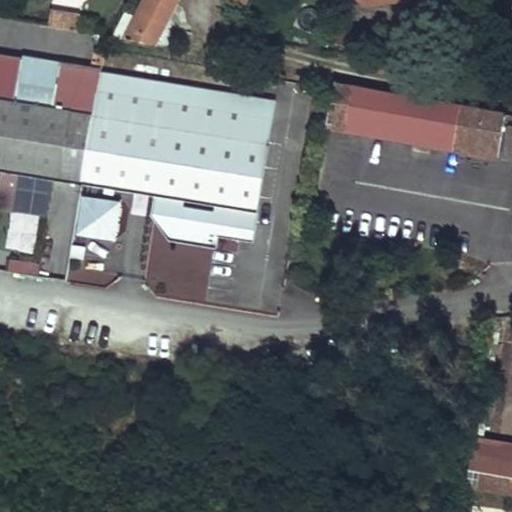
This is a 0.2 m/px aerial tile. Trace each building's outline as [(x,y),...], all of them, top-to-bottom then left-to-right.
[(174,0),(143,0),(133,20),(123,40),(152,45),(174,0)] [(45,28),(55,30),(58,15),(48,13),(45,28)] [(123,40),(133,20),(122,14),(109,39),(123,40)] [(55,30),(75,34),(78,18),(58,15),(55,30)] [(102,69),(62,63),(58,90),(55,106),(95,113),(102,69)] [(246,92),(102,69),(95,113),(239,135),(246,92)] [(336,82),(329,124),(498,154),(505,113),(336,82)] [(18,88),(0,84),(0,97),(55,106),(58,90),(18,84),(18,88)] [(265,140),(271,97),(246,92),(239,135),(265,140)] [(0,97),(0,166),(158,191),(181,195),(213,199),(254,206),(265,140),(239,135),(95,113),(55,106),(0,97)] [(511,119),(508,119),(502,153),(511,154),(511,119)] [(0,182),(0,207),(16,211),(22,172),(2,169),(0,182)] [(181,195),(158,191),(154,212),(171,236),(205,241),(208,241),(209,241),(211,239),(212,237),(214,231),(237,234),(238,227),(244,222),(251,223),(254,206),(213,199),(212,207),(207,210),(199,207),(195,206),(190,206),(182,206),(180,202),(181,195)] [(117,238),(120,198),(79,195),(76,235),(117,238)] [(237,234),(249,236),(251,223),(244,222),(238,227),(237,234)] [(44,285),(45,279),(0,270),(0,274),(8,276),(7,278),(44,285)] [(511,473),(481,468),(478,487),(509,492),(511,473)]
